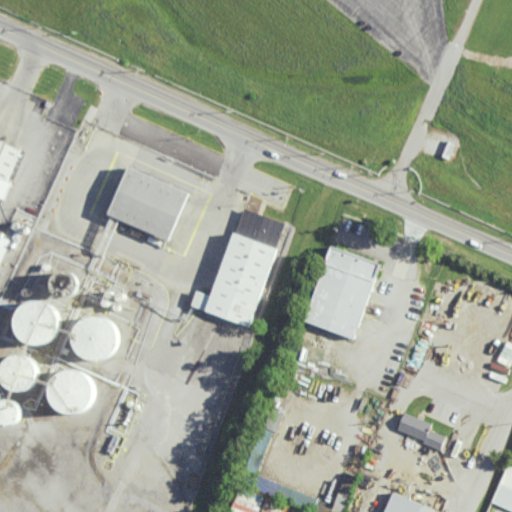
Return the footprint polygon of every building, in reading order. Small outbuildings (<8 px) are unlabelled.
[(0,178),(0,138),(24,149),(10,183),(0,178)] [(451,160),(444,157),(451,142),(457,145),(451,160)] [(194,188),(171,241),(111,214),(133,162),(194,188)] [(289,223),(250,327),(207,310),(207,308),(192,303),(197,289),(212,295),(246,207),(289,223)] [(0,234),(13,240),(0,269),(0,234)] [(383,260),(355,337),(306,320),(334,243),(383,260)] [(65,297),(62,296),(61,295),(58,294),(55,290),(54,288),(54,285),(54,282),(55,278),(57,275),(58,274),(60,272),(63,271),(66,271),(69,271),(70,271),(72,272),(76,274),(78,277),(79,278),(80,281),(80,285),(79,290),(78,290),(77,292),(75,294),(74,295),(71,296),(68,297),(65,297)] [(59,311),(61,316),(62,320),(61,327),(59,332),(56,338),(53,340),(49,342),(43,344),(38,344),(32,343),(27,340),(22,335),(20,332),(20,331),(18,325),(18,318),(19,314),(21,311),(23,307),(28,303),(31,302),(37,300),(45,301),(50,303),(54,305),(59,311)] [(96,359),(91,358),(84,355),(81,351),(77,345),(76,341),(76,334),(78,328),(81,324),(84,321),(89,318),(93,316),(99,316),(105,317),(109,319),(115,323),(117,327),(119,332),(120,336),(119,342),(118,346),(115,352),(109,356),(104,359),(100,359),(96,359)] [(21,391),(16,389),(13,388),(10,385),(7,380),(5,377),(4,370),(5,367),(6,364),(10,359),(14,355),(20,353),(23,353),(27,353),(32,355),(36,358),(39,362),(41,366),(42,371),(42,374),(41,379),(39,382),(35,386),(32,389),(27,390),(21,391)] [(72,413),(66,411),(62,409),(58,405),(55,401),(53,397),(53,392),(53,385),(55,381),(59,374),(63,371),(70,368),(77,367),(83,368),(87,370),(92,374),(95,377),(98,383),(98,387),(98,394),(97,398),(95,402),(91,408),(85,411),(77,413),(72,413)] [(12,427),(7,426),(4,425),(2,423),(0,420),(0,403),(2,401),(4,399),(7,398),(10,397),(13,397),(17,398),(20,399),(23,402),(24,404),(26,407),(27,411),(27,414),(26,418),(25,420),(22,423),(18,425),(16,426),(12,427)] [(278,431),(266,426),(272,409),(284,414),(278,431)] [(442,450),(424,443),(426,440),(399,429),(406,412),(434,424),(432,429),(448,436),(442,450)] [(276,432),(259,474),(320,497),(314,511),(242,484),(264,427),(276,432)] [(511,509),(493,501),(511,459),(511,509)] [(386,511),(395,492),(440,511),(386,511)]
